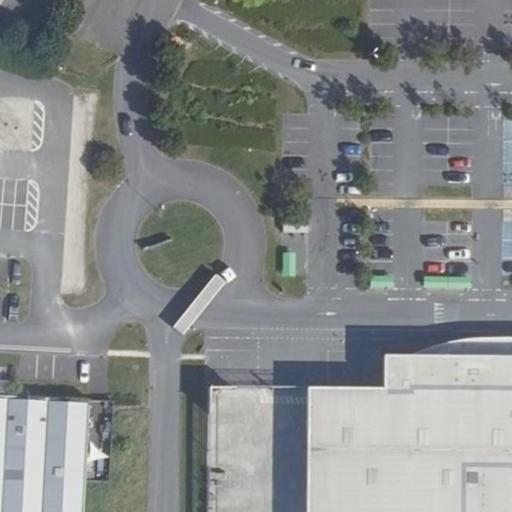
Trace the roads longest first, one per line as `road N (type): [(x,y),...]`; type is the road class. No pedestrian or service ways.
road 1 (tertiary): [(115,233),(124,274),(153,302),(196,308),(236,284),(252,240),(236,197),(196,173),(150,181)]
road 2 (tertiary): [(150,181),(128,108),(134,61),(163,0)]
